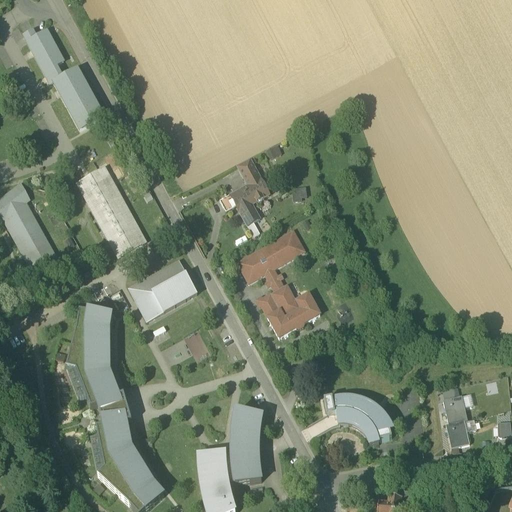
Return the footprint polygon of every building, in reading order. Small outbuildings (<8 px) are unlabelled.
[(47,34),(35,40),(33,36),(26,41),(28,45),(27,45),(44,75),(47,73),(54,86),(80,134),(104,121),(78,73),(64,80),(57,68),(63,64),(47,34)] [(54,86),(47,73),(44,75),(51,88),(54,86)] [(237,169),(248,189),(261,182),(250,162),(237,169)] [(111,245),(119,259),(127,255),(127,256),(142,247),(115,198),(118,196),(112,184),(111,184),(106,187),(100,175),(94,178),(78,187),(91,212),(93,211),(111,244),(111,245)] [(234,205),(247,229),(258,223),(250,207),(269,198),(261,182),(248,189),(231,198),(230,199),(234,205)] [(4,222),(36,280),(59,268),(48,247),(47,248),(24,205),(29,203),(20,188),(3,201),(4,203),(0,204),(0,214),(2,218),(5,216),(7,220),(4,222)] [(301,199),(307,199),(306,188),(293,190),(294,204),(301,203),(301,199)] [(219,204),(223,211),(234,205),(230,199),(231,198),(219,204)] [(287,287),(284,289),(280,282),(278,279),(274,272),(305,254),(293,233),(262,251),(261,254),(261,255),(257,257),(257,256),(254,255),(237,265),(249,286),(265,277),(269,284),(270,287),(274,294),(271,296),(271,295),(262,300),(258,302),(261,308),(279,340),(296,331),(296,332),(299,332),(303,330),(304,327),(303,327),(320,317),(309,296),(296,303),(287,287)] [(138,308),(147,325),(197,298),(179,265),(130,292),(135,303),(139,301),(142,306),(138,308)] [(91,412),(98,409),(119,399),(110,375),(109,333),(112,318),(89,314),(89,315),(80,314),(77,330),(66,370),(76,373),(87,401),(91,412)] [(183,339),(196,363),(210,355),(198,331),(183,339)] [(65,357),(57,355),(56,361),(63,363),(65,357)] [(76,373),(66,370),(80,403),(87,401),(76,373)] [(443,392),(445,401),(459,398),(457,389),(443,392)] [(471,395),(462,398),(464,409),(473,407),(471,395)] [(101,418),(103,428),(126,425),(132,424),(124,397),(119,399),(98,409),(101,418)] [(443,402),(449,425),(464,421),(467,420),(464,409),(462,398),(461,397),(459,398),(445,401),(443,402)] [(324,401),(327,416),(327,417),(330,416),(334,415),(337,414),(338,425),(340,425),(347,425),(353,427),(359,430),(364,434),(368,440),(370,445),(379,444),(378,442),(392,438),(390,431),(393,431),(390,426),(388,422),(385,418),(382,414),(379,411),(375,409),(370,406),(365,403),(361,402),(357,400),(352,400),(347,399),(342,399),(337,400),(333,401),(332,399),(324,401)] [(262,418),(236,413),(233,428),(232,449),(231,456),(224,456),(198,457),(200,481),(204,504),(206,511),(234,511),(231,500),(229,488),(261,482),(259,467),(259,453),(259,438),(262,418)] [(340,427),(340,425),(338,425),(337,414),(334,415),(330,416),(327,417),(327,416),(324,417),(306,427),(313,439),(330,430),(334,428),(338,427),(340,427)] [(467,420),(464,421),(467,433),(475,431),(473,420),(467,421),(467,420)] [(469,444),(467,433),(464,421),(449,425),(446,425),(451,449),(469,444)] [(498,436),(500,438),(511,437),(510,423),(498,424),(498,436)] [(145,511),(147,511),(164,497),(153,485),(131,450),(126,425),(103,428),(96,430),(99,441),(104,470),(98,477),(128,506),(133,511),(145,511),(146,511),(145,511)] [(104,470),(99,441),(91,443),(98,477),(104,470)] [(98,496),(104,490),(99,485),(93,491),(98,496)] [(402,492),(401,498),(402,498),(402,499),(408,500),(407,505),(409,505),(410,493),(402,492)] [(409,511),(411,505),(409,505),(407,505),(408,500),(402,499),(402,498),(401,498),(388,497),(388,503),(378,502),(377,511),(409,511)]
